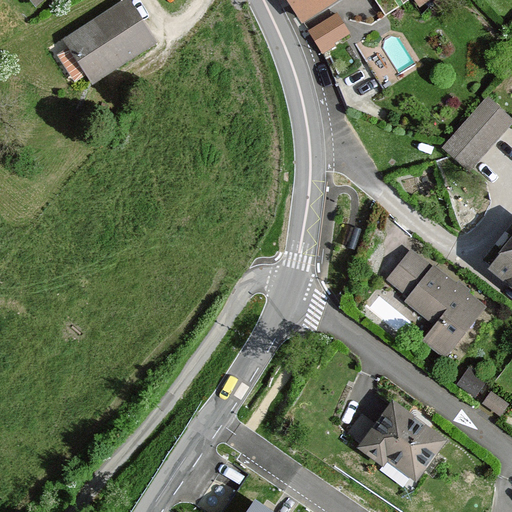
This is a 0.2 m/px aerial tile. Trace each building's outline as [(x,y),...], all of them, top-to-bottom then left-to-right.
[(330,0),(290,0),(301,18),(330,0)] [(131,5),(73,43),(76,47),(94,74),(98,81),(156,43),(131,5)] [(412,5),(407,8),(413,16),(418,13),(412,5)] [(339,20),(332,24),(344,43),(353,38),(346,25),(343,26),(342,25),(339,20)] [(344,43),(332,24),(331,23),(311,34),(320,48),(323,54),(335,48),(344,43)] [(94,74),(76,47),(62,57),(79,84),(94,74)] [(471,170),(511,129),(511,118),(493,99),(447,147),(471,170)] [(511,240),(503,252),(508,256),(498,267),(495,271),(511,284),(511,240)] [(494,264),(498,267),(508,256),(503,252),(494,264)] [(429,279),(403,260),(384,286),(408,304),(405,308),(406,309),(434,332),(423,346),(442,361),(480,312),(432,274),(429,279)] [(386,455),(413,475),(415,476),(440,441),(394,406),(376,429),(363,447),(381,460),(386,455)] [(376,429),(362,419),(350,436),(363,447),(376,429)]
